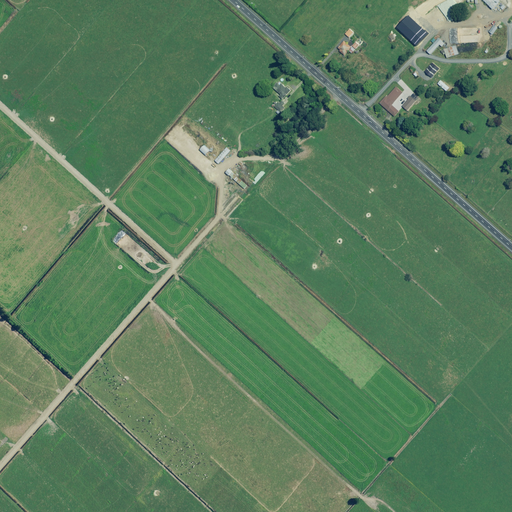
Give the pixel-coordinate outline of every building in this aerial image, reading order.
[(483,0),(493,9),(501,2),(498,0),(483,0)] [(498,28),(494,25),(489,32),(490,33),(489,35),(492,36),(498,28)] [(354,32),(350,29),(346,34),(350,37),(354,32)] [(445,43),(439,38),(427,51),(431,54),(440,45),(442,47),(445,43)] [(340,53),(341,51),(345,55),(349,51),(352,53),(360,45),(355,41),(353,43),(355,44),(353,46),(349,43),(348,44),(345,41),(339,48),(340,49),(338,51),(340,53)] [(444,49),(445,52),(443,53),(444,55),(446,54),(447,58),(459,54),(456,46),(444,49)] [(432,64),(431,63),(425,58),(419,65),(428,72),(433,66),(442,74),(445,70),(434,61),(432,64)] [(450,88),(441,80),(438,84),(447,91),(450,88)] [(282,83),(280,81),(274,88),(282,94),(280,96),(284,99),(292,90),(288,86),(287,87),(282,83)] [(403,93),(396,87),(387,97),(386,96),(380,104),(395,117),(399,111),(392,105),(403,93)] [(416,101),(410,96),(408,99),(402,106),(407,111),(416,101)] [(286,103),(283,101),(281,104),(280,102),(276,107),(282,112),(286,108),(283,106),(286,103)] [(213,152),(205,145),(200,150),(208,157),(213,152)] [(231,151),(228,147),(216,160),(220,164),(231,151)] [(248,186),(234,173),(231,176),(246,189),(248,186)]
